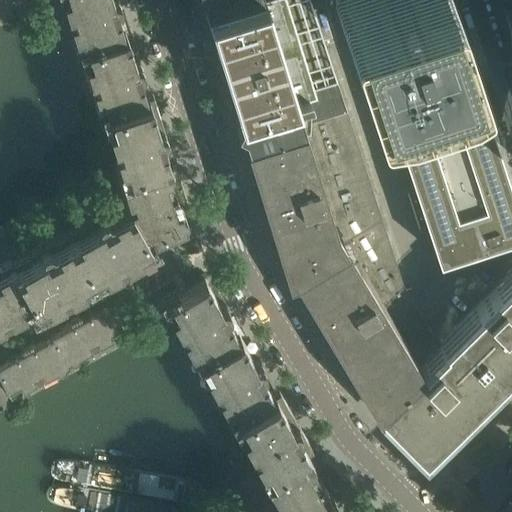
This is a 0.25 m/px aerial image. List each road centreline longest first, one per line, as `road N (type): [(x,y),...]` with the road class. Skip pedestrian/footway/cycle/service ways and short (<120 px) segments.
road 1 (residential): [(0,340),(224,214)]
road 2 (residential): [(342,425),(243,269),(224,214)]
road 3 (residential): [(0,251),(97,197),(206,155)]
road 4 (residential): [(324,0),(396,203)]
road 5 (unknown): [(162,321),(269,480)]
road 6 (residential): [(206,155),(157,0)]
road 7 (residential): [(396,203),(422,279),(485,257)]
road 8 (residential): [(408,500),(511,398)]
road 9 (residential): [(230,511),(342,425)]
road 10 (residential): [(511,119),(470,0)]
